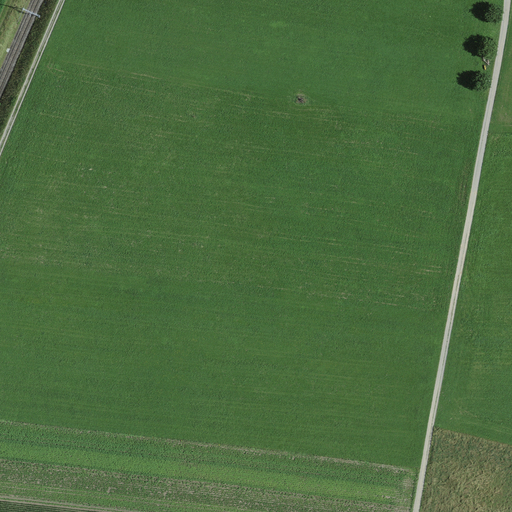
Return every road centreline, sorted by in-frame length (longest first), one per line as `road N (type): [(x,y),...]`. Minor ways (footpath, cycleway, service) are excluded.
road 1 (track): [(505,0),(414,511)]
road 2 (track): [(63,0),(0,158)]
